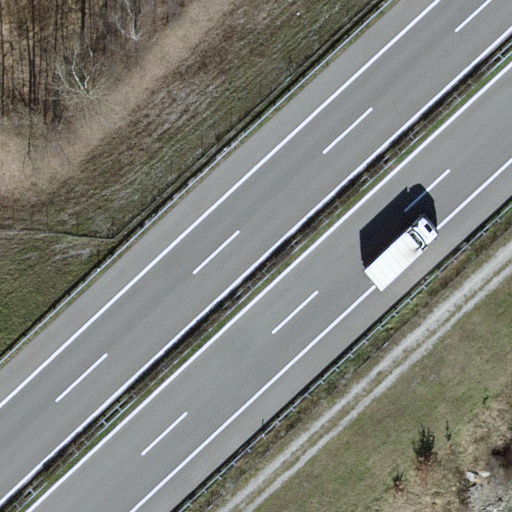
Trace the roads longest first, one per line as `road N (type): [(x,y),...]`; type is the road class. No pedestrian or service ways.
road 1 (motorway): [(487,0),(0,451)]
road 2 (motorway): [(82,511),(511,114)]
road 3 (track): [(237,511),(511,255)]
